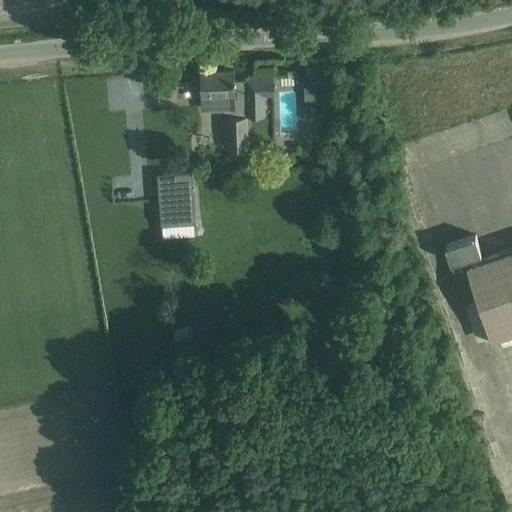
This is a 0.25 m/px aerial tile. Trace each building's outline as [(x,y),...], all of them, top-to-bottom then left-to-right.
[(201,71),(202,91),(210,91),(210,109),(226,109),(227,147),(249,147),(248,109),(247,80),(235,80),(235,78),(234,78),(233,70),(201,71)] [(247,80),(248,109),(259,108),(258,92),(274,92),(273,77),(247,78),(247,80)] [(320,80),(305,80),(306,102),(321,101),(320,80)] [(161,224),(193,222),(190,170),(156,173),(160,224),(161,224)] [(475,235),(445,245),(451,261),(451,262),(454,261),(456,265),(456,266),(453,267),(463,298),(463,299),(477,294),(479,298),(491,336),(492,337),(492,338),(511,331),(511,247),(481,257),(480,252),(481,252),(481,251),(475,235)] [(459,367),(476,423),(493,417),(475,362),(459,367)]
